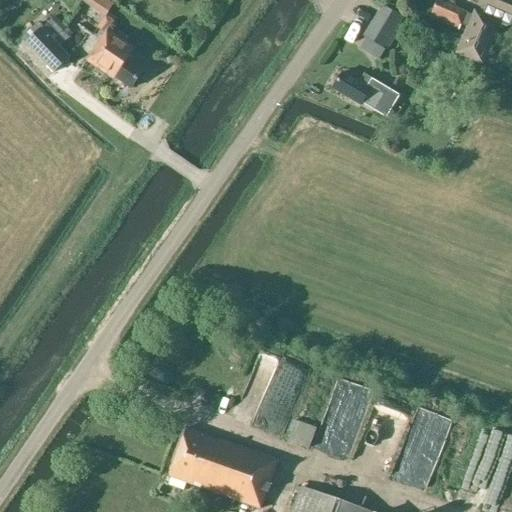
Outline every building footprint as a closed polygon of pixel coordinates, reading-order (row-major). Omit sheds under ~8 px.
[(103,0),(83,0),(81,4),(103,19),(104,16),(105,17),(113,6),(103,0)] [(497,22),(496,24),(505,27),(511,25),(511,0),(487,0),(482,15),(497,22)] [(465,16),(466,13),(436,1),(430,17),(459,29),(461,24),(469,26),(459,51),(482,60),(496,24),(497,22),(482,15),(474,12),(472,19),(465,16)] [(381,6),(363,37),(372,42),(366,54),(379,61),(403,18),(381,6)] [(105,17),(104,16),(103,19),(96,28),(104,34),(85,62),(114,82),(115,80),(131,91),(145,71),(128,59),(135,49),(108,31),(114,23),(105,17)] [(19,39),(52,75),(69,59),(59,48),(72,36),(55,17),(42,29),(36,22),(19,39)] [(378,85),(373,92),(342,72),(332,88),(360,105),(362,102),(386,117),(398,97),(378,85)] [(440,110),(445,122),(462,114),(457,103),(440,110)] [(338,389),(314,458),(341,468),(366,399),(338,389)] [(374,398),(361,452),(390,458),(403,405),(374,398)] [(415,417),(401,477),(422,482),(435,422),(415,417)] [(291,421),(284,441),(308,449),(315,430),(291,421)] [(170,477),(171,477),(168,486),(183,491),(186,483),(260,509),(277,461),(217,439),(216,441),(205,438),(206,435),(187,428),(170,477)] [(370,511),(300,487),(290,511),(370,511)]
